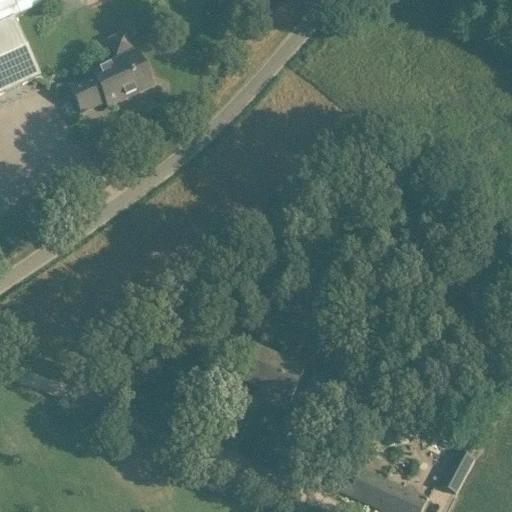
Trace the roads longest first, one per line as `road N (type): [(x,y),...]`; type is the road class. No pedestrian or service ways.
road 1 (unclassified): [(0,284),(173,164),(329,0)]
road 2 (unclassified): [(349,511),(0,367)]
